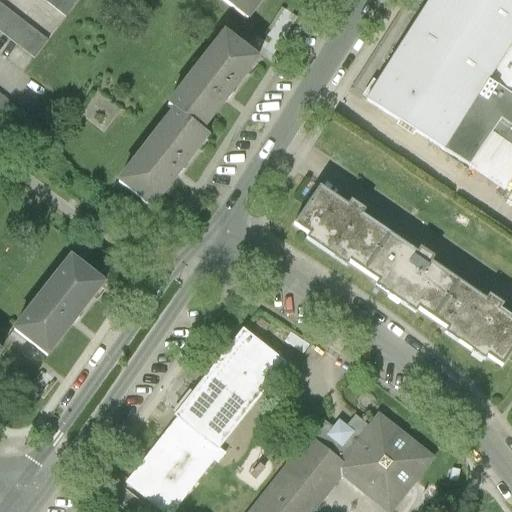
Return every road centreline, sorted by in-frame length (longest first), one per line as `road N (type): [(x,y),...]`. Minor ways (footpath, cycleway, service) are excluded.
road 1 (residential): [(226,230),(438,383),(511,471)]
road 2 (unclassified): [(25,496),(76,453),(188,289),(227,252),(226,230)]
road 3 (unclassified): [(226,230),(168,279),(33,467),(25,496)]
road 4 (unclassified): [(366,0),(226,230)]
